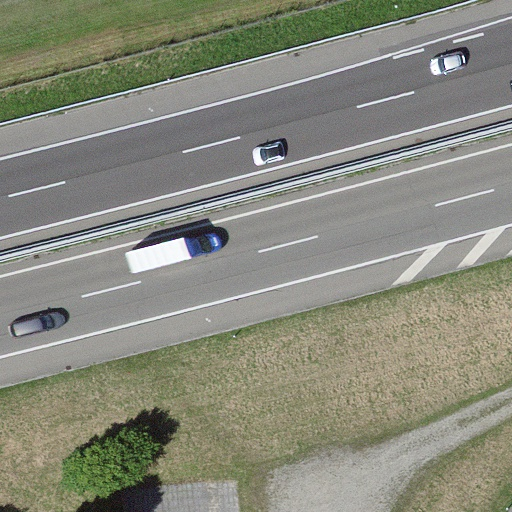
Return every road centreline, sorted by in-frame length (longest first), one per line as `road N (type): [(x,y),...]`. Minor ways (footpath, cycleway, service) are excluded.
road 1 (motorway): [(0,321),(511,188)]
road 2 (motorway): [(511,66),(0,197)]
road 3 (track): [(346,511),(383,474),(511,409)]
